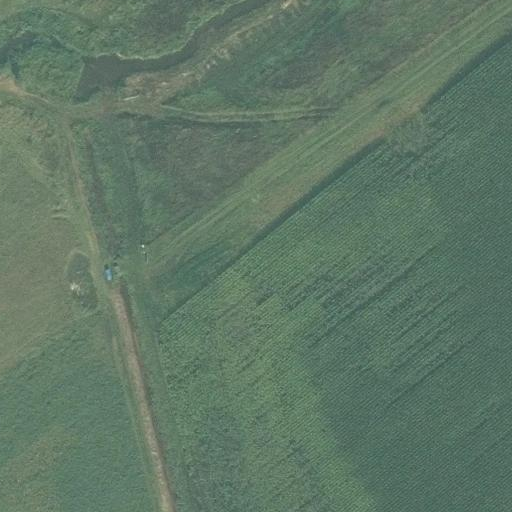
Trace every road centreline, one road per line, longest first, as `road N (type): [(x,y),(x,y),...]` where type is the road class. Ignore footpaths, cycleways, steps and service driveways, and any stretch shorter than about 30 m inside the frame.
road 1 (track): [(511,0),(184,241),(169,250),(132,242)]
road 2 (track): [(95,117),(132,242)]
